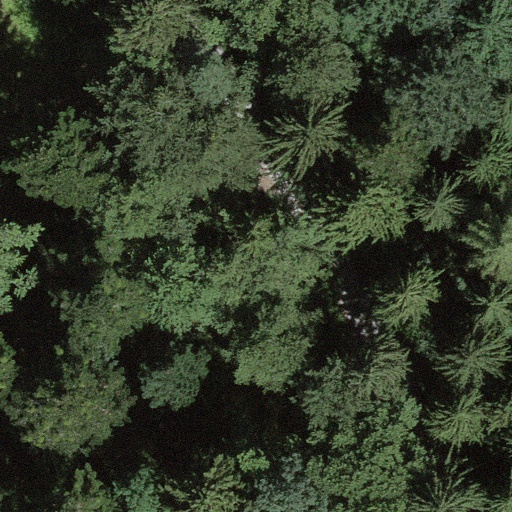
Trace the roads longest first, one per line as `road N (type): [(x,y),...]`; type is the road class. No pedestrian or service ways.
road 1 (track): [(171,0),(338,260),(461,511)]
road 2 (track): [(0,143),(48,135),(173,158),(338,260)]
